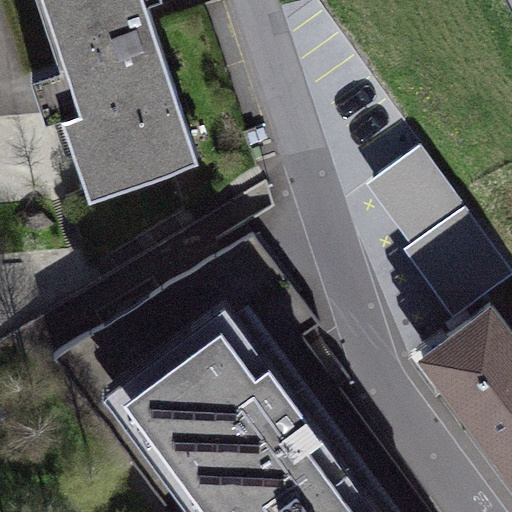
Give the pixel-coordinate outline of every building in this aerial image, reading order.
[(40,0),(76,103),(62,108),(91,192),(200,154),(148,3),(155,0),(40,0)] [(430,320),(481,286),(418,209),(376,239),(430,320)] [(511,332),(491,304),(425,352),(511,468),(511,332)] [(178,511),(223,511),(318,444),(226,319),(103,409),(178,511)] [(367,511),(318,444),(223,511),(367,511)]
